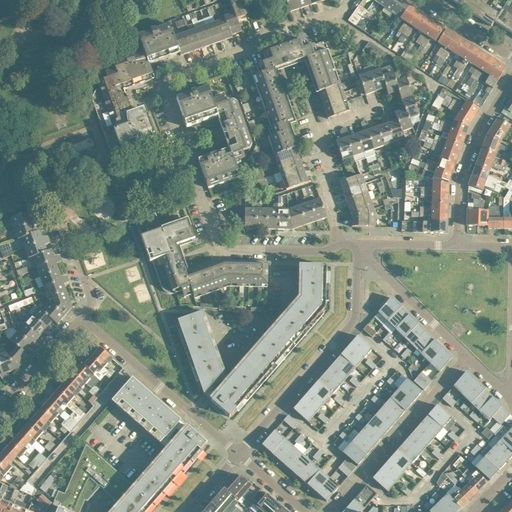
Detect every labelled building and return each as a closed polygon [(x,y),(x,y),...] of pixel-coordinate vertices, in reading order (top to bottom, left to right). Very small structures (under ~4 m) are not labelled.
[(242,0),(230,0),(224,2),(226,8),(232,6),(235,13),(237,19),(245,16),(247,13),(242,0)] [(285,0),(289,12),(300,9),(297,0),(285,0)] [(310,5),(308,0),(297,0),(300,9),(310,5)] [(390,17),(402,0),(401,0),(387,0),(389,1),(384,8),(382,12),(385,14),(390,17)] [(402,0),(392,13),(401,19),(410,6),(402,0)] [(467,0),(462,8),(472,14),(480,2),(477,0),(467,0)] [(472,14),(481,20),(489,8),(480,2),(472,14)] [(499,14),(494,22),(503,28),(511,16),(511,15),(511,9),(505,5),(499,14)] [(418,12),(410,6),(401,19),(405,22),(398,31),(395,36),(400,39),(418,12)] [(489,8),(481,20),(491,27),(494,22),(499,14),(489,8)] [(355,11),(348,21),(356,26),(363,16),(364,15),(367,11),(364,9),(361,14),(355,11)] [(400,39),(398,41),(402,44),(406,37),(407,37),(413,28),(418,31),(427,17),(418,12),(403,34),(400,39)] [(235,13),(223,17),(224,19),(225,19),(231,36),(231,35),(241,32),(237,19),(235,13)] [(363,16),(356,26),(364,32),(372,22),(372,21),(364,15),(363,16)] [(209,17),(202,20),(203,20),(205,26),(211,45),(222,41),(215,23),(213,16),(209,18),(209,17)] [(503,28),(511,34),(511,16),(503,28)] [(435,23),(427,17),(418,31),(422,33),(415,43),(421,46),(435,23)] [(224,19),(215,23),(222,41),(232,38),(231,35),(231,36),(225,19),(224,19)] [(444,28),(435,23),(421,46),(416,53),(420,55),(424,48),(431,39),(436,42),(444,28)] [(113,62),(115,68),(122,91),(124,90),(155,79),(154,78),(149,64),(179,54),(180,53),(174,38),(174,37),(170,24),(155,30),(155,29),(150,30),(151,31),(138,36),(139,38),(144,51),(113,62)] [(205,26),(194,30),(201,49),(211,45),(205,26)] [(194,30),(184,34),(191,52),(201,49),(194,30)] [(375,30),(370,36),(373,38),(373,39),(374,39),(374,38),(375,39),(379,32),(375,30)] [(441,46),(432,61),(437,64),(455,35),(446,30),(437,43),(441,46)] [(379,32),(375,39),(379,41),(383,35),(379,32)] [(184,34),(174,37),(175,37),(174,38),(180,53),(179,54),(180,56),(191,52),(184,34)] [(464,41),(455,35),(437,64),(436,65),(440,68),(450,52),(455,55),(464,41)] [(253,77),(274,70),(280,68),(284,66),(291,64),(297,62),(298,61),(306,59),(317,55),(317,54),(314,45),(308,47),(306,41),(303,40),(292,43),(285,46),(266,53),(264,56),(265,59),(266,62),(250,67),(249,68),(253,77)] [(453,67),(457,70),(472,46),(464,41),(455,55),(459,57),(453,67)] [(380,58),(384,52),(369,42),(365,48),(380,58)] [(457,70),(453,76),(457,79),(461,72),(462,73),(468,63),(472,66),(481,52),(472,46),(457,70)] [(318,92),(340,84),(337,76),(334,67),(331,59),(328,51),(327,50),(317,54),(317,55),(306,59),(309,66),(312,75),(315,84),(318,92)] [(401,57),(409,62),(413,56),(405,50),(401,57)] [(351,59),(356,53),(353,51),(347,53),(349,60),(351,59)] [(470,87),(475,81),(490,57),(481,52),(472,66),(468,72),(472,74),(466,84),(470,87)] [(470,87),(464,97),(469,100),(471,96),(479,83),(479,84),(480,81),(485,84),(498,63),(490,57),(475,81),(470,87)] [(485,84),(488,87),(485,92),(486,93),(489,95),(504,71),(505,67),(501,65),(498,63),(485,84)] [(370,66),(367,67),(376,92),(386,88),(382,76),(380,69),(374,72),(372,67),(370,66)] [(386,88),(388,95),(392,94),(392,95),(394,96),(399,95),(400,94),(395,81),(396,81),(390,66),(380,69),(382,76),(386,88)] [(364,75),(359,77),(360,80),(362,86),(364,92),(365,95),(376,92),(367,67),(364,68),(363,70),(364,75)] [(132,113),(124,90),(122,91),(115,68),(105,72),(107,78),(100,81),(91,99),(108,147),(109,148),(109,149),(110,149),(111,150),(112,151),(113,151),(114,151),(115,151),(116,151),(117,151),(118,151),(153,139),(152,135),(153,135),(154,134),(148,118),(147,115),(146,115),(145,115),(143,110),(132,113)] [(296,148),(293,139),(289,130),(287,123),(292,121),(289,112),(286,103),(283,95),(280,86),(277,77),(274,70),(253,77),(255,85),(258,94),(261,102),(264,111),(268,120),(271,129),(273,136),(268,138),(271,147),(274,156),(296,148)] [(406,78),(395,82),(400,94),(399,95),(400,97),(398,98),(397,100),(398,102),(412,97),(406,78)] [(444,78),(441,83),(444,85),(447,87),(450,81),(444,78)] [(343,93),(340,84),(318,92),(321,100),(343,93)] [(208,88),(195,92),(195,91),(191,92),(191,93),(190,94),(176,99),(187,128),(193,125),(193,126),(197,126),(204,125),(205,125),(203,122),(218,117),(213,101),(208,88)] [(329,108),(336,106),(341,104),(346,102),(343,93),(321,100),(324,110),(329,108)] [(446,96),(444,100),(450,104),(474,119),(480,110),(466,101),(463,106),(453,100),(446,96)] [(472,103),(480,108),(481,108),(485,101),(477,96),(472,103)] [(252,145),(249,139),(237,103),(232,101),(225,103),(223,97),(213,101),(218,117),(221,126),(222,128),(221,128),(221,132),(223,131),(226,141),(228,148),(229,149),(230,149),(235,162),(245,158),(243,152),(250,149),(252,145)] [(412,97),(398,102),(398,104),(401,105),(402,104),(403,107),(404,107),(409,119),(419,116),(412,97)] [(444,100),(441,104),(448,108),(448,109),(450,110),(457,115),(454,121),(468,128),(474,119),(450,104),(444,100)] [(324,110),(328,119),(332,118),(339,115),(345,113),(349,112),(346,102),(341,104),(336,106),(329,108),(324,110)] [(412,128),(409,119),(404,107),(403,107),(399,109),(398,111),(398,112),(394,114),(397,120),(401,132),(402,132),(412,128)] [(493,126),(511,137),(511,132),(508,130),(510,126),(498,118),(493,126)] [(434,119),(432,124),(439,126),(465,136),(468,128),(454,121),(453,121),(452,125),(441,121),(441,122),(434,119)] [(404,139),(402,132),(401,132),(397,120),(387,124),(394,143),(404,139)] [(425,121),(422,131),(427,132),(430,123),(425,121)] [(430,123),(429,128),(438,131),(442,133),(441,137),(462,145),(465,136),(439,126),(432,124),(430,123)] [(387,124),(377,127),(384,146),(394,143),(387,124)] [(511,137),(493,126),(488,134),(500,142),(503,138),(511,143),(511,137)] [(373,150),(384,146),(377,127),(367,131),(373,150)] [(67,153),(93,145),(89,131),(63,139),(67,153)] [(375,155),(373,150),(367,131),(357,134),(363,154),(365,159),(375,155)] [(365,159),(363,154),(357,134),(346,138),(353,157),(355,162),(365,159)] [(486,137),(482,148),(496,153),(498,154),(498,153),(500,149),(506,151),(507,148),(499,143),(487,136),(486,137)] [(429,139),(427,143),(432,145),(458,155),(462,145),(441,137),(439,142),(434,140),(429,139)] [(346,138),(336,142),(342,161),(353,157),(346,138)] [(458,155),(432,145),(424,142),(423,147),(431,150),(442,154),(440,159),(455,164),(458,155)] [(296,148),(274,156),(277,164),(299,157),(296,148)] [(482,148),(479,157),(504,166),(505,162),(494,158),(496,153),(482,148)] [(240,177),(235,162),(230,149),(229,149),(213,155),(210,157),(209,156),(198,160),(208,189),(240,177)] [(412,160),(417,161),(420,152),(415,150),(412,160)] [(277,164),(280,172),(302,165),(301,165),(300,160),(299,157),(277,164)] [(479,157),(475,168),(482,171),(482,169),(489,171),(491,167),(504,172),(506,167),(504,166),(479,157)] [(427,160),(425,165),(451,174),(455,164),(440,159),(438,164),(427,160)] [(451,174),(425,165),(419,162),(417,167),(423,169),(434,173),(432,179),(448,182),(451,174)] [(280,172),(283,181),(305,174),(302,165),(280,172)] [(475,168),(471,177),(501,188),(504,189),(504,188),(506,184),(487,177),(489,171),(482,169),(482,171),(475,168)] [(283,181),(286,190),(308,183),(305,174),(283,181)] [(361,175),(349,180),(340,183),(343,192),(365,184),(361,175)] [(468,186),(468,191),(469,191),(481,194),(483,187),(499,193),(501,188),(471,177),(468,186)] [(264,179),(258,181),(261,189),(267,187),(264,179)] [(421,187),(421,192),(448,193),(448,184),(432,181),(432,188),(421,187)] [(365,184),(343,192),(346,200),(368,193),(365,184)] [(401,190),(390,190),(393,199),(401,199),(401,190)] [(421,192),(420,198),(426,198),(426,203),(448,203),(448,193),(421,192)] [(371,201),(368,193),(346,200),(349,209),(371,201)] [(467,211),(467,226),(477,227),(478,201),(480,196),(471,193),(471,199),(473,200),(473,204),(473,211),(467,211)] [(307,197),(316,222),(326,218),(320,199),(314,201),(312,197),(309,196),(307,197)] [(299,206),(305,225),(316,222),(307,197),(305,198),(303,201),(305,204),(299,206)] [(503,206),(503,219),(504,219),(504,229),(511,229),(511,213),(508,213),(509,200),(504,199),(503,199),(503,206)] [(374,209),(371,201),(349,209),(352,217),(374,209)] [(478,201),(477,227),(487,227),(488,211),(483,211),(483,201),(478,201)] [(245,209),(244,229),(255,229),(256,203),(253,203),(251,205),(251,209),(245,209)] [(256,203),(255,229),(266,230),(267,210),(260,210),(261,206),(259,203),(256,203)] [(420,208),(419,212),(447,213),(448,203),(426,203),(426,208),(420,208)] [(267,210),(266,230),(277,230),(278,204),(274,204),(273,205),(273,210),(267,210)] [(278,204),(277,230),(288,230),(288,210),(282,210),(282,206),(280,204),(278,204)] [(305,225),(299,206),(288,210),(288,230),(292,230),(305,225)] [(503,219),(499,219),(499,207),(488,207),(488,211),(487,227),(487,229),(504,229),(504,219),(503,219)] [(375,213),(374,209),(352,217),(352,218),(352,227),(375,228),(375,213)] [(152,261),(160,283),(160,285),(161,286),(161,287),(162,288),(163,289),(164,291),(165,292),(166,292),(167,293),(168,294),(169,294),(171,294),(172,294),(173,294),(174,294),(176,294),(176,295),(177,296),(182,297),(185,297),(184,295),(184,294),(192,291),(194,297),(227,285),(267,286),(267,266),(267,263),(261,263),(261,262),(254,262),(254,263),(243,263),(243,262),(236,262),(225,262),(216,265),(215,265),(208,267),(209,268),(208,268),(198,271),(192,273),(192,274),(189,274),(180,247),(196,242),(188,220),(180,223),(176,211),(172,212),(176,224),(170,227),(169,224),(160,227),(155,213),(144,217),(142,218),(141,219),(141,220),(140,221),(140,222),(139,223),(139,224),(139,225),(139,226),(138,227),(138,228),(138,229),(139,231),(150,262),(152,261)] [(38,221),(37,217),(31,218),(29,212),(23,214),(12,218),(10,218),(14,229),(38,221)] [(412,212),(411,217),(419,218),(422,218),(422,223),(431,223),(447,224),(447,213),(419,212),(412,212)] [(38,221),(14,229),(18,239),(21,238),(36,232),(34,227),(39,224),(38,221)] [(414,223),(413,233),(444,234),(447,232),(447,224),(431,223),(422,223),(414,223)] [(21,238),(25,248),(49,240),(48,236),(42,238),(40,232),(36,233),(36,232),(21,238)] [(49,240),(25,248),(28,259),(33,257),(47,252),(47,251),(45,246),(50,243),(49,240)] [(33,257),(36,267),(61,259),(59,255),(53,256),(51,250),(47,251),(47,252),(33,257)] [(61,259),(36,267),(40,277),(58,271),(56,265),(62,262),(61,259)] [(199,382),(204,395),(204,394),(207,397),(211,401),(229,417),(325,308),(326,266),(299,266),(299,272),(298,298),(227,379),(226,375),(203,312),(198,314),(177,321),(178,322),(199,382)] [(58,271),(40,277),(43,287),(68,279),(66,276),(61,277),(58,271)] [(68,279),(43,287),(47,298),(52,297),(52,296),(66,291),(63,285),(69,282),(68,279)] [(52,296),(52,297),(55,305),(54,306),(53,307),(64,316),(72,308),(66,291),(52,296)] [(391,298),(378,313),(387,322),(400,308),(391,298)] [(53,307),(54,306),(50,303),(42,311),(42,312),(53,322),(57,325),(64,316),(53,307)] [(42,312),(42,311),(39,308),(31,316),(51,334),(53,331),(49,326),(53,322),(42,312)] [(383,326),(382,327),(389,333),(391,335),(395,330),(409,316),(400,308),(387,322),(383,326)] [(51,334),(31,316),(24,325),(39,338),(43,333),(48,336),(51,334)] [(409,316),(395,330),(403,338),(417,324),(409,316)] [(426,333),(417,324),(403,338),(412,346),(426,333)] [(39,338),(24,325),(17,333),(36,350),(39,347),(35,342),(39,338)] [(376,333),(368,326),(367,325),(363,330),(372,338),(375,334),(376,333)] [(36,350),(17,333),(10,341),(17,348),(17,347),(25,354),(25,353),(29,349),(34,352),(36,350)] [(434,341),(426,333),(412,346),(421,355),(434,341)] [(372,349),(357,337),(349,346),(364,359),(372,349)] [(421,355),(429,364),(443,350),(434,341),(421,355)] [(364,359),(349,346),(341,355),(356,368),(364,359)] [(17,348),(9,357),(8,357),(13,371),(18,369),(29,357),(25,353),(25,354),(17,347),(17,348)] [(99,348),(91,357),(104,368),(112,359),(99,348)] [(452,358),(443,350),(429,364),(439,373),(452,358)] [(8,357),(9,357),(7,352),(0,354),(0,365),(6,380),(9,379),(8,373),(13,371),(8,357)] [(356,368),(341,355),(333,364),(348,377),(356,368)] [(91,357),(83,366),(94,375),(100,381),(105,376),(109,379),(112,376),(107,372),(107,371),(104,368),(91,357)] [(81,364),(73,373),(86,384),(94,375),(83,366),(81,364)] [(348,377),(333,364),(325,373),(340,386),(348,377)] [(453,387),(462,396),(476,382),(466,372),(453,387)] [(73,373),(65,382),(78,393),(86,384),(73,373)] [(340,386),(325,373),(317,383),(332,395),(340,386)] [(421,373),(417,377),(427,386),(431,382),(431,381),(421,373)] [(424,391),(427,386),(417,377),(414,382),(424,391)] [(114,404),(163,447),(165,449),(133,486),(86,445),(64,494),(58,492),(54,501),(60,504),(56,511),(146,511),(207,443),(188,427),(188,428),(183,423),(181,421),(132,378),(111,402),(114,404)] [(407,380),(398,389),(413,402),(422,393),(407,380)] [(65,382),(58,390),(70,402),(78,393),(65,382)] [(462,396),(471,404),(484,390),(476,382),(462,396)] [(332,395),(317,383),(309,392),(324,405),(332,395)] [(93,396),(88,401),(92,405),(100,396),(96,393),(92,389),(89,393),(93,396)] [(398,389),(391,398),(405,411),(413,402),(398,389)] [(58,390),(50,399),(60,409),(63,405),(66,408),(73,413),(70,417),(78,425),(86,416),(83,413),(79,409),(70,402),(58,390)] [(471,404),(479,413),(493,399),(484,390),(471,404)] [(324,405),(309,392),(301,401),(316,414),(324,405)] [(446,395),(442,399),(451,407),(456,403),(446,395)] [(397,420),(405,411),(391,398),(383,407),(397,420)] [(42,408),(55,420),(58,415),(60,416),(64,412),(60,409),(50,399),(42,408)] [(501,407),(493,399),(479,413),(488,422),(492,418),(501,407)] [(316,414),(301,401),(293,410),(308,423),(316,414)] [(437,406),(429,415),(443,428),(451,419),(437,406)] [(389,429),(397,420),(383,407),(375,417),(389,429)] [(501,407),(492,418),(496,422),(506,411),(501,407)] [(42,408),(34,417),(47,428),(50,425),(55,420),(42,408)] [(501,425),(510,415),(506,411),(496,422),(497,422),(500,425),(501,425)] [(435,437),(443,428),(429,415),(421,424),(435,437)] [(293,429),(294,428),(297,425),(287,416),(283,421),(284,421),(293,429)] [(34,417),(26,426),(39,437),(47,428),(34,417)] [(65,421),(61,426),(63,427),(67,431),(70,434),(78,425),(70,417),(69,417),(65,421)] [(381,439),(389,429),(375,417),(367,426),(381,439)] [(497,422),(489,431),(496,437),(511,452),(511,435),(508,432),(501,425),(500,425),(497,422)] [(421,424),(413,433),(427,446),(435,437),(421,424)] [(26,426),(18,435),(31,446),(39,437),(26,426)] [(373,448),(381,439),(367,426),(359,435),(373,448)] [(262,446),(271,454),(284,439),(275,431),(262,446)] [(413,433),(405,443),(419,456),(427,446),(413,433)] [(18,435),(10,444),(23,455),(26,452),(30,455),(34,449),(31,446),(18,435)] [(359,435),(351,444),(366,456),(373,448),(359,435)] [(511,452),(496,437),(488,446),(506,463),(511,456),(511,452)] [(271,454),(280,462),(293,447),(284,439),(271,454)] [(405,443),(396,452),(411,465),(419,456),(405,443)] [(10,444),(3,453),(13,462),(17,458),(19,460),(23,455),(10,444)] [(351,444),(343,453),(357,466),(366,456),(351,444)] [(488,446),(480,455),(484,458),(498,472),(506,463),(488,446)] [(280,462),(289,470),(302,455),(293,447),(280,462)] [(396,452),(388,461),(403,474),(411,465),(396,452)] [(3,453),(0,455),(0,466),(7,473),(12,468),(10,466),(13,462),(3,453)] [(39,454),(32,463),(36,467),(39,469),(47,460),(39,454)] [(289,470),(298,478),(311,463),(302,455),(289,470)] [(460,457),(452,466),(455,469),(464,461),(460,457)] [(484,458),(475,467),(489,481),(498,472),(484,458)] [(355,468),(346,460),(342,464),(351,473),(355,468)] [(388,461),(380,470),(395,483),(403,474),(388,461)] [(298,478),(307,486),(320,471),(311,463),(298,478)] [(347,477),(351,473),(342,464),(338,469),(347,477)] [(387,492),(390,488),(395,483),(380,470),(372,479),(387,492)] [(307,486),(316,494),(329,479),(320,471),(307,486)] [(467,471),(462,475),(469,483),(478,492),(482,488),(487,483),(476,472),(472,476),(467,471)] [(53,472),(39,488),(44,492),(55,479),(53,478),(56,475),(53,472)] [(448,478),(445,474),(444,475),(444,473),(443,473),(437,484),(439,486),(448,478)] [(445,474),(448,478),(455,486),(458,483),(449,473),(445,474)] [(247,483),(240,477),(234,484),(250,499),(251,498),(253,495),(247,490),(248,488),(253,483),(250,480),(247,483)] [(329,479),(316,494),(326,502),(339,487),(329,479)] [(23,487),(19,491),(31,496),(35,489),(27,482),(23,487)] [(458,488),(458,489),(470,500),(478,492),(475,488),(469,483),(465,487),(462,484),(458,488)] [(234,484),(230,488),(227,492),(237,501),(241,496),(252,505),(255,501),(253,499),(251,498),(250,499),(234,484)] [(377,495),(367,486),(362,491),(372,500),(377,495)] [(35,489),(31,496),(46,509),(51,504),(35,489)] [(224,489),(217,497),(234,511),(241,511),(235,506),(238,502),(237,501),(227,492),(224,489)] [(461,509),(470,500),(458,489),(454,493),(449,497),(461,509)] [(362,491),(358,495),(368,504),(372,500),(362,491)] [(263,511),(264,511),(274,501),(266,495),(265,497),(259,492),(253,499),(255,501),(258,504),(257,506),(263,511)] [(361,511),(368,504),(358,495),(343,511),(361,511)] [(450,511),(457,511),(461,509),(449,497),(447,495),(439,502),(441,505),(442,504),(450,511)] [(10,511),(15,501),(16,498),(11,496),(8,503),(2,500),(3,498),(2,498),(0,503),(0,511),(10,511)] [(234,511),(217,497),(211,504),(219,511),(234,511)] [(15,500),(10,511),(24,511),(27,508),(28,505),(15,500)] [(278,511),(282,508),(274,501),(264,511),(278,511)] [(24,511),(34,511),(37,505),(32,502),(29,509),(27,508),(24,511)] [(429,511),(450,511),(442,504),(441,505),(439,502),(429,511)]
